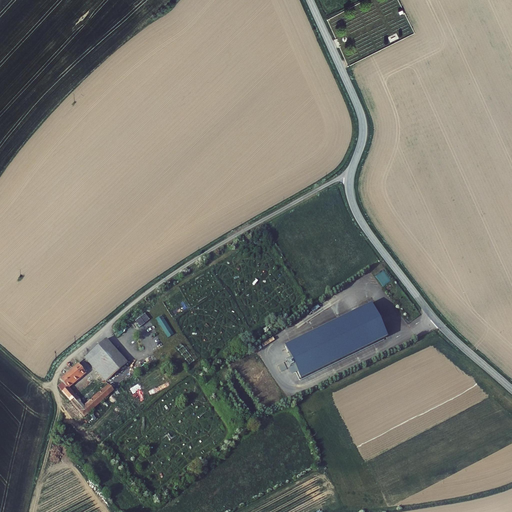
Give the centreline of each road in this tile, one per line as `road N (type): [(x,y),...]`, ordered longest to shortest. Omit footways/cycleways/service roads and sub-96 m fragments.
road 1 (unclassified): [(56,393),(66,361),(163,279),(350,174)]
road 2 (tertiary): [(350,174),(363,226),(443,328),(511,388)]
road 3 (tertiary): [(309,0),(361,117),(350,174)]
road 4 (track): [(56,393),(30,511)]
